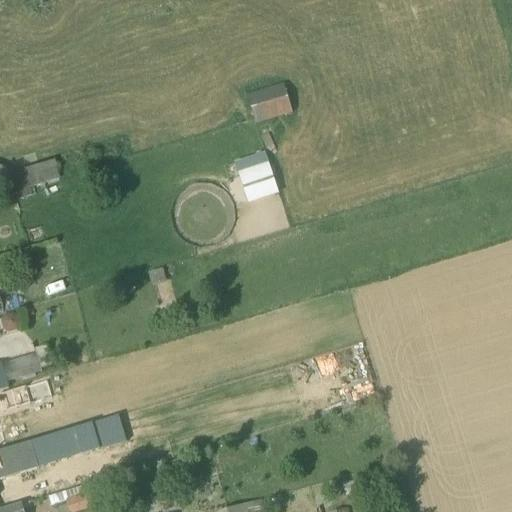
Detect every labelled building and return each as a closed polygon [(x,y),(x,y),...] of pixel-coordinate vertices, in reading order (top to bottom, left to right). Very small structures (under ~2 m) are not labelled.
[(283,87),(248,98),(255,121),(290,111),(283,87)] [(247,198),(279,191),(271,158),(239,165),(247,198)] [(0,366),(0,391),(9,389),(7,383),(42,373),(37,356),(0,366)] [(93,424),(101,450),(127,442),(119,416),(93,424)] [(0,479),(31,468),(23,445),(0,452),(0,479)] [(76,511),(92,507),(88,494),(65,501),(68,511),(76,511)] [(262,511),(260,503),(223,511),(262,511)]
